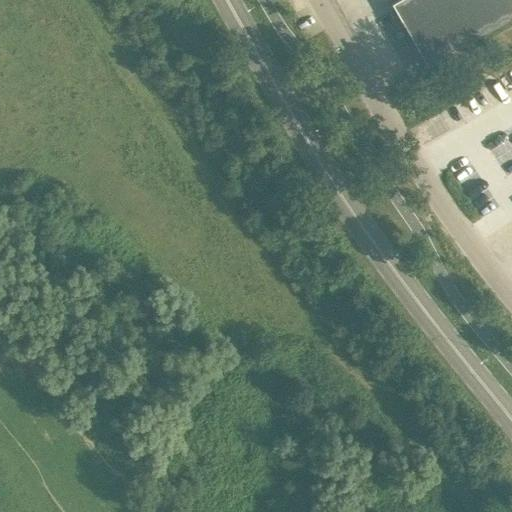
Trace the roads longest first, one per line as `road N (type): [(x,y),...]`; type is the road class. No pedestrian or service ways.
road 1 (primary): [(511,429),(364,232),(226,0)]
road 2 (unclassified): [(511,298),(454,222),(318,0)]
